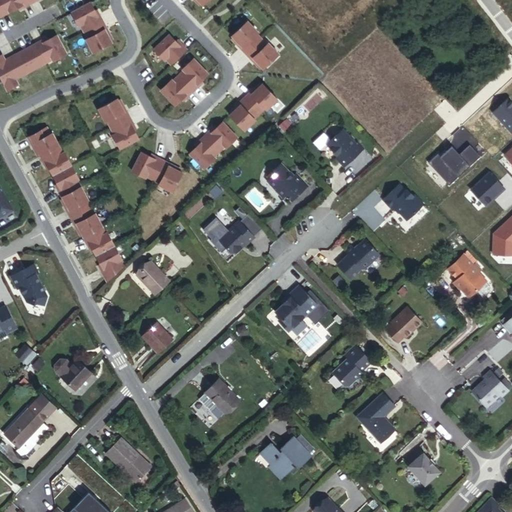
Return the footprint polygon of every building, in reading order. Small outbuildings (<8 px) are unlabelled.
[(0,0),(0,14),(21,3),(22,5),(32,0),(0,0)] [(105,27),(98,12),(96,14),(89,1),(70,10),(77,24),(79,23),(85,36),(84,37),(91,51),(110,41),(109,39),(111,38),(108,32),(106,33),(103,28),(105,27)] [(277,52),(267,41),(266,43),(255,32),(256,31),(246,20),(231,34),(232,36),(231,38),(235,42),(236,40),(241,45),(239,47),(250,59),(252,57),(257,61),(255,63),(259,67),(261,66),(262,67),(277,52)] [(0,52),(0,79),(5,89),(17,83),(14,77),(50,58),(51,59),(65,52),(55,33),(42,40),(40,38),(13,53),(15,56),(5,61),(0,52)] [(169,63),(185,48),(179,42),(178,43),(168,33),(152,48),(162,58),(164,57),(169,63)] [(196,83),(207,73),(192,57),(181,68),(182,69),(171,79),(170,78),(159,89),(174,104),(184,94),(186,96),(198,85),(196,83)] [(253,118),(264,107),(265,109),(276,98),(261,83),(260,84),(258,83),(254,87),(255,88),(251,93),(249,91),(237,102),(239,104),(234,108),(233,107),(228,111),(230,113),(228,114),(243,129),(254,119),(253,118)] [(511,99),(509,97),(493,111),(511,131),(511,99)] [(116,99),(115,98),(96,108),(103,121),(105,120),(112,133),(111,134),(118,148),(136,137),(129,125),(132,123),(124,109),(122,110),(119,105),(121,104),(118,98),(116,99)] [(224,147),(236,137),(221,121),(210,131),(209,129),(197,140),(199,142),(188,152),(202,167),(213,157),(212,156),(223,146),(224,147)] [(105,234),(94,214),(92,215),(85,200),(86,200),(75,180),(77,179),(62,152),(61,153),(50,133),(48,133),(45,127),(25,137),(29,144),(31,143),(35,149),(33,150),(36,155),(37,154),(38,156),(38,157),(42,164),(44,162),(58,188),(56,190),(59,197),(60,196),(61,198),(59,199),(62,205),(64,204),(67,209),(65,210),(73,224),(75,223),(78,229),(76,230),(79,235),(81,234),(82,236),(81,237),(85,244),(87,242),(101,268),(99,270),(105,281),(122,265),(119,261),(121,260),(106,233),(105,234)] [(364,148),(357,140),(355,141),(342,128),(326,141),(337,154),(334,156),(343,166),(364,148)] [(178,171),(179,169),(173,166),(172,168),(167,165),(168,163),(154,156),(153,158),(139,151),(130,170),(143,177),(144,175),(157,182),(157,184),(170,191),(180,172),(178,171)] [(308,181),(296,167),(292,170),(282,159),(272,167),(274,170),(269,173),(269,179),(273,183),(277,183),(277,188),(282,193),(285,191),(291,197),(308,181)] [(490,171),(471,189),(482,200),(494,189),(495,190),(501,184),(490,171)] [(422,205),(414,196),(412,197),(405,190),(403,191),(398,186),(382,201),(391,212),(395,209),(405,221),(422,205)] [(0,222),(15,214),(0,188),(0,222)] [(494,189),(482,200),(483,201),(495,190),(494,189)] [(511,253),(511,215),(499,228),(499,229),(494,234),(493,253),(511,253)] [(254,234),(238,216),(218,234),(229,247),(236,247),(242,241),(244,242),(254,234)] [(364,271),(379,256),(364,241),(354,251),(351,247),(343,255),(346,258),(336,268),(348,281),(362,269),(364,271)] [(488,278),(473,263),(474,261),(463,250),(447,264),(458,275),(455,278),(470,294),(488,278)] [(154,295),(168,281),(150,261),(136,275),(154,295)] [(47,298),(36,276),(38,275),(34,266),(11,277),(17,290),(22,288),(24,294),(23,296),(27,303),(33,305),(37,303),(44,307),(47,298)] [(343,284),(335,276),(329,282),(337,291),(343,284)] [(329,310),(309,288),(305,291),(299,283),(286,293),(289,297),(281,302),(274,309),(279,315),(276,317),(286,329),(304,314),(313,324),(329,310)] [(422,322),(407,305),(390,320),(391,323),(385,328),(397,343),(404,335),(406,338),(422,322)] [(20,332),(7,308),(0,312),(0,339),(2,343),(10,339),(9,337),(20,332)] [(511,312),(502,322),(509,330),(511,329),(511,330),(511,312)] [(174,339),(158,322),(143,337),(159,354),(174,339)] [(359,371),(370,361),(353,344),(342,355),(345,358),(331,372),(343,385),(346,383),(348,385),(361,374),(359,371)] [(37,355),(30,348),(20,358),(27,365),(37,355)] [(90,376),(74,360),(70,364),(65,358),(59,358),(53,364),(53,369),(75,391),(90,376)] [(37,359),(33,369),(40,372),(44,362),(37,359)] [(503,394),(509,388),(491,368),(483,375),(485,378),(472,389),(487,405),(499,393),(503,394)] [(240,401),(221,379),(204,394),(223,417),(240,401)] [(385,414),(395,405),(382,390),(357,414),(380,442),(396,427),(385,414)] [(50,414),(36,400),(28,408),(42,422),(50,414)] [(18,448),(44,424),(42,422),(28,408),(4,433),(18,448)] [(315,453),(296,433),(284,443),(287,447),(285,449),(274,437),(262,448),(272,459),(269,462),(283,478),(298,464),(295,460),(298,457),(303,464),(315,453)] [(141,459),(121,438),(104,455),(124,475),(141,459)] [(441,468),(422,449),(408,463),(426,483),(441,468)] [(107,511),(90,495),(72,511),(107,511)] [(340,511),(327,496),(311,509),(314,511),(340,511)] [(501,511),(499,509),(501,506),(492,498),(478,511),(501,511)] [(192,511),(183,499),(166,511),(192,511)]
